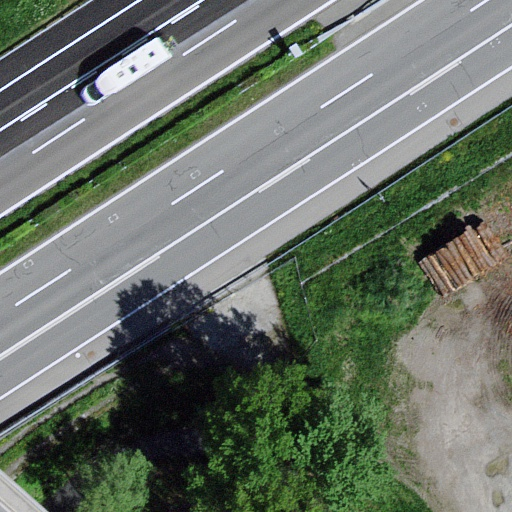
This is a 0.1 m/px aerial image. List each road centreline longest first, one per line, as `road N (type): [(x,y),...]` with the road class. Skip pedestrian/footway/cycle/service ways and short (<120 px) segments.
road 1 (motorway): [(0,317),(491,0)]
road 2 (motorway): [(268,0),(0,172)]
